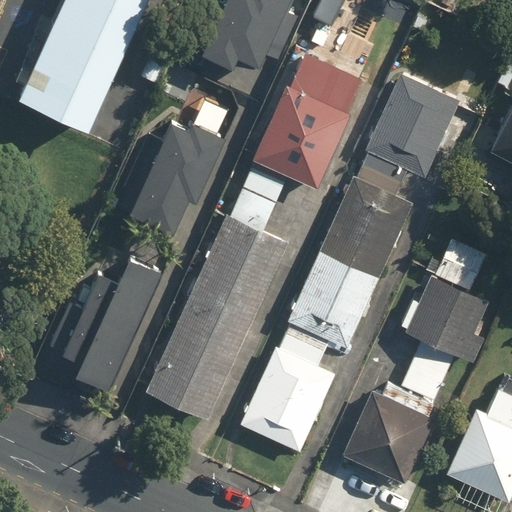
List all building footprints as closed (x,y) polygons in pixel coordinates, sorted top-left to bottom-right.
[(58,0),(13,97),(80,128),(140,0),(58,0)] [(286,6),(288,0),(217,0),(194,55),(228,69),(233,57),(255,66),(261,51),(276,58),(296,11),(286,6)] [(300,49),(242,184),(273,197),(283,174),(311,186),(359,75),(300,49)] [(459,98),(399,71),(238,424),(294,449),(330,372),(315,365),(327,339),(344,346),(415,192),(399,184),(406,169),(423,176),(459,98)] [(511,96),(482,151),(511,167),(511,96)] [(140,156),(116,206),(167,232),(184,198),(189,201),(219,141),(165,115),(156,134),(147,130),(136,153),(140,156)] [(285,241),(222,212),(141,390),(204,419),(285,241)] [(428,406),(431,399),(454,353),(471,361),(483,336),(468,329),(482,300),(466,293),(486,253),(449,235),(403,330),(420,338),(398,383),(383,376),(377,389),(369,385),(338,451),(399,480),(430,416),(424,414),(428,406)] [(112,282),(90,272),(53,353),(74,363),(70,372),(101,386),(156,268),(125,253),(112,282)] [(484,410),(473,405),(435,484),(493,511),(501,511),(511,493),(507,491),(511,479),(511,408),(511,409),(511,408),(511,392),(496,385),(484,410)]
